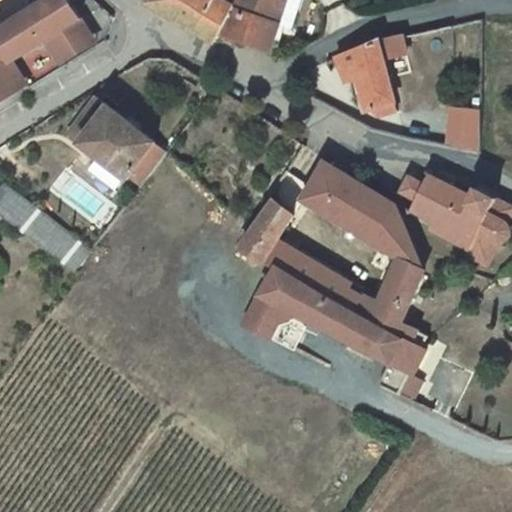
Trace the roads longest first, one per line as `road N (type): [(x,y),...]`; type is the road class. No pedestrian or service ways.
road 1 (unclassified): [(511,188),(464,162),(357,142),(255,83)]
road 2 (unclassified): [(511,4),(473,5),(353,35),(255,83)]
road 3 (unclassified): [(147,32),(130,51),(0,131)]
